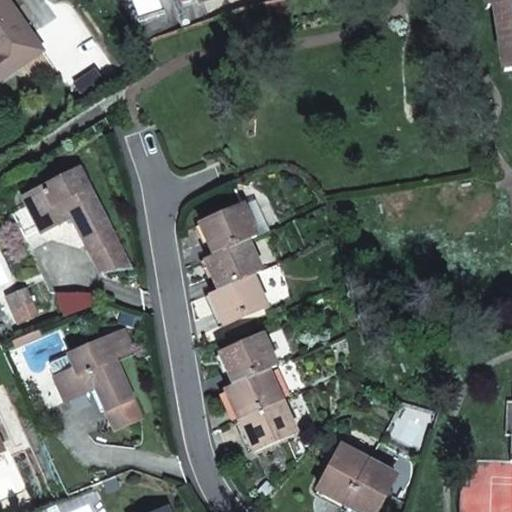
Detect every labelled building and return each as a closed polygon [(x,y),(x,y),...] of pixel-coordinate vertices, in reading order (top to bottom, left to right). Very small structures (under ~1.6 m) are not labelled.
[(0,0),(0,78),(43,50),(8,0),(0,0)] [(487,0),(489,9),(497,7),(495,0),(487,0)] [(511,0),(495,0),(497,7),(505,59),(511,58),(511,0)] [(130,270),(81,170),(25,198),(43,232),(72,218),(100,274),(130,270)] [(259,237),(272,231),(258,200),(245,206),(259,237)] [(217,256),(250,241),(259,237),(245,206),(203,225),(217,256)] [(255,276),(264,272),(250,241),(217,256),(208,260),(221,291),(255,276)] [(221,291),(212,296),(226,327),(268,307),(255,276),(221,291)] [(23,323),(36,317),(27,295),(13,301),(23,323)] [(93,295),(57,295),(66,318),(95,306),(93,295)] [(41,329),(16,340),(19,346),(43,335),(41,329)] [(143,420),(115,357),(134,349),(126,331),(71,355),(76,367),(56,376),(68,403),(98,389),(117,431),(143,420)] [(270,370),(279,366),(265,335),(223,355),(237,386),(270,370)] [(242,421),(284,401),(270,370),(237,386),(228,389),(242,421)] [(511,511),(511,400),(509,400),(507,435),(511,435),(511,448),(511,461),(470,460),(469,479),(461,479),(460,511),(511,511)] [(298,432),(284,401),(242,421),(256,451),(298,432)] [(347,505),(371,461),(344,447),(320,491),(347,505)] [(378,511),(398,476),(371,461),(347,505),(359,511),(378,511)]
